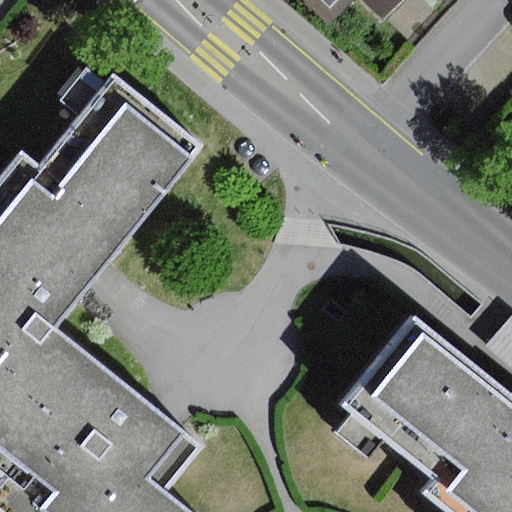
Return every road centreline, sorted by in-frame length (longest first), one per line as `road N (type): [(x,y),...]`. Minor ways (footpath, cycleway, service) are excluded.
road 1 (tertiary): [(182,0),(356,148)]
road 2 (residential): [(356,148),(493,0)]
road 3 (tertiary): [(356,148),(511,270)]
